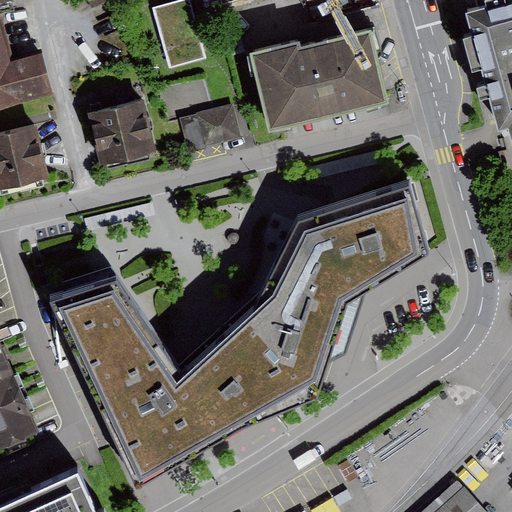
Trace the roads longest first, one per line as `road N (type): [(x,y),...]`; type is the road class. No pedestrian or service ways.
road 1 (residential): [(439,114),(482,273),(474,328),(423,373),(208,511)]
road 2 (residential): [(439,114),(0,220)]
